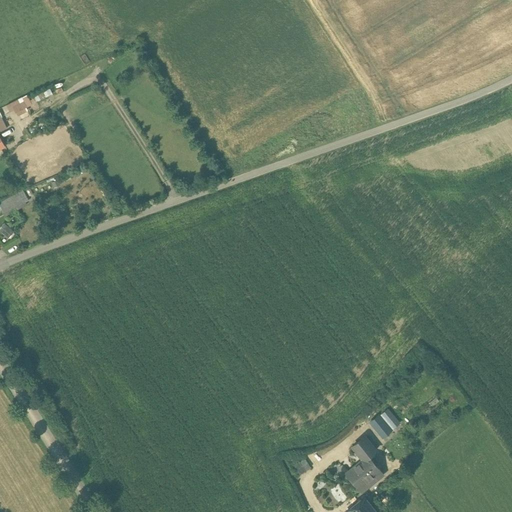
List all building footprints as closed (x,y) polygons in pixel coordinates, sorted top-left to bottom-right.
[(17,112),(49,96),(45,90),(35,96),(35,97),(31,99),(28,95),(7,105),(11,112),(15,110),(17,112)] [(19,206),(13,195),(0,201),(0,207),(4,214),(19,206)] [(14,231),(4,223),(0,228),(0,230),(9,238),(14,231)] [(388,409),(382,414),(393,428),(399,422),(388,409)] [(392,430),(379,415),(371,421),(384,437),(392,430)] [(365,436),(352,446),(363,460),(368,456),(369,456),(376,450),(365,436)] [(363,460),(347,473),(346,472),(362,492),(376,480),(373,476),(379,471),(380,471),(369,456),(368,456),(363,460)] [(304,458),(293,465),(299,474),(310,467),(304,458)] [(378,511),(365,496),(347,511),(378,511)]
